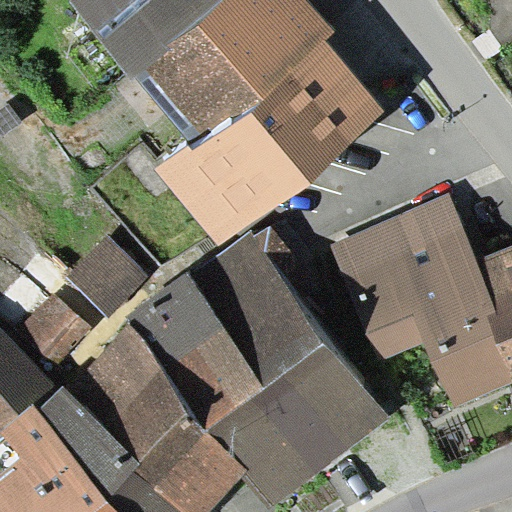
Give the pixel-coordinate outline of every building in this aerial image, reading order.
[(79,0),(138,77),(221,0),(79,0)] [(221,0),(138,77),(200,142),(338,26),(313,0),(221,0)] [(169,168),(227,237),(397,96),(338,26),(200,142),(169,168)] [(474,399),(511,382),(511,338),(483,271),(457,211),(349,258),(394,362),(448,338),(474,399)] [(115,238),(78,275),(127,324),(164,287),(115,238)] [(259,238),(141,331),(260,465),(287,498),(392,409),(259,238)] [(511,258),(483,271),(511,338),(511,258)] [(61,299),(28,335),(74,377),(106,341),(61,299)] [(85,380),(201,511),(206,511),(260,465),(141,331),(85,380)] [(0,425),(14,442),(54,407),(0,345),(0,425)] [(54,407),(146,511),(201,511),(85,380),(54,407)] [(0,454),(0,486),(22,511),(146,511),(54,407),(14,442),(0,454)]
